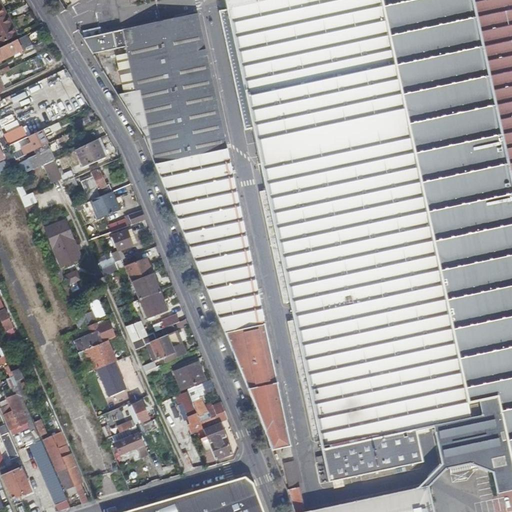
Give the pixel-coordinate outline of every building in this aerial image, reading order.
[(497,495),(511,491),(511,472),(495,397),(465,404),(379,0),(226,0),(228,7),(219,9),(321,480),(422,458),(416,432),(432,429),(440,465),(446,469),(489,459),(497,495)] [(495,397),(511,472),(511,0),(379,0),(465,404),(495,397)] [(2,16),(0,17),(0,43),(17,36),(7,14),(2,16)] [(113,77),(109,80),(144,138),(257,414),(288,496),(294,511),(433,511),(427,483),(306,509),(247,239),(198,14),(83,38),(92,52),(126,45),(135,90),(123,93),(113,77)] [(0,59),(21,49),(17,41),(0,48),(0,59)] [(21,58),(17,60),(13,62),(14,63),(9,66),(10,69),(24,63),(21,58)] [(15,160),(31,153),(46,145),(42,138),(69,125),(66,120),(9,147),(15,160)] [(94,133),(77,141),(81,148),(98,141),(94,133)] [(57,140),(58,142),(58,143),(70,138),(68,135),(57,140)] [(105,158),(98,141),(81,148),(76,151),(84,167),(105,158)] [(43,165),(44,167),(52,163),(46,149),(37,153),(38,156),(21,164),(25,173),(43,165)] [(52,163),(44,167),(52,184),(62,180),(58,170),(54,162),(52,163)] [(0,175),(8,171),(5,165),(0,166),(0,175)] [(58,170),(62,180),(63,183),(75,178),(72,171),(64,175),(61,169),(58,170)] [(112,192),(110,188),(109,185),(106,186),(99,170),(91,174),(95,184),(83,189),(89,202),(91,201),(112,192)] [(112,192),(91,201),(98,218),(119,210),(112,192)] [(104,235),(106,234),(109,233),(107,229),(130,221),(132,225),(145,219),(142,210),(100,226),(104,235)] [(81,257),(77,249),(73,240),(72,240),(64,221),(45,229),(61,266),(81,257)] [(112,237),(115,244),(118,251),(132,245),(126,231),(112,237)] [(121,261),(120,260),(117,253),(116,252),(112,255),(115,263),(121,261)] [(103,275),(116,268),(110,257),(97,264),(103,275)] [(138,279),(152,273),(147,261),(146,258),(132,264),(138,279)] [(124,267),(121,261),(115,263),(118,270),(124,267)] [(132,264),(131,264),(127,266),(126,269),(132,282),(132,281),(135,280),(138,279),(132,264)] [(140,300),(160,291),(152,273),(138,279),(135,280),(132,281),(140,300)] [(167,310),(160,291),(140,300),(148,318),(167,310)] [(0,317),(10,340),(14,338),(18,336),(0,295),(0,317)] [(104,315),(100,306),(96,296),(88,300),(93,311),(90,312),(91,315),(83,319),(78,308),(70,312),(77,329),(82,327),(88,325),(97,320),(96,319),(104,315)] [(180,322),(178,318),(177,314),(162,320),(165,328),(180,322)] [(97,343),(105,339),(114,335),(108,321),(103,323),(102,321),(89,327),(93,334),(74,342),(79,353),(84,350),(98,344),(97,343)] [(133,342),(147,336),(141,321),(126,328),(133,342)] [(158,360),(161,359),(164,357),(167,362),(184,355),(175,332),(156,340),(153,333),(147,336),(133,342),(139,357),(154,350),(158,360)] [(121,333),(107,340),(116,360),(130,354),(121,333)] [(107,340),(98,344),(84,350),(93,371),(97,369),(109,364),(114,361),(116,360),(107,340)] [(88,373),(93,371),(84,350),(79,353),(88,373)] [(114,361),(109,364),(97,369),(110,396),(126,389),(114,361)] [(174,373),(177,381),(181,390),(205,380),(198,363),(174,373)] [(145,372),(147,376),(149,380),(164,373),(160,365),(145,372)] [(15,380),(18,379),(22,377),(17,367),(11,370),(15,380)] [(27,397),(18,379),(15,380),(23,399),(27,397)] [(199,421),(202,429),(219,423),(227,419),(220,402),(212,406),(215,414),(208,417),(200,397),(203,396),(201,393),(203,392),(199,384),(186,390),(187,392),(199,421)] [(191,425),(199,421),(187,392),(176,397),(179,404),(182,402),(191,425)] [(27,421),(21,408),(15,394),(7,398),(9,404),(12,411),(3,415),(9,428),(27,421)] [(139,422),(144,420),(149,418),(142,401),(132,405),(139,422)] [(12,411),(9,404),(0,408),(3,415),(12,411)] [(44,433),(45,432),(45,430),(40,418),(33,421),(40,436),(44,433)] [(138,424),(137,421),(136,419),(117,427),(120,432),(127,429),(136,425),(138,424)] [(219,423),(202,429),(215,460),(231,453),(219,423)] [(107,438),(109,437),(111,436),(107,425),(102,427),(107,438)] [(135,460),(148,455),(136,425),(127,429),(131,438),(114,445),(121,461),(133,456),(135,460)] [(8,433),(5,434),(2,436),(13,460),(19,458),(8,433)] [(82,482),(80,478),(78,475),(65,443),(65,442),(64,439),(61,441),(57,433),(51,435),(57,448),(73,486),(82,482)] [(42,440),(36,443),(30,445),(55,504),(67,499),(42,440)] [(66,489),(73,486),(57,448),(51,451),(55,461),(54,461),(66,489)] [(2,476),(7,487),(12,498),(31,490),(21,467),(2,476)] [(263,511),(253,484),(244,478),(126,511),(263,511)] [(81,504),(84,503),(87,502),(82,491),(77,493),(81,504)]
